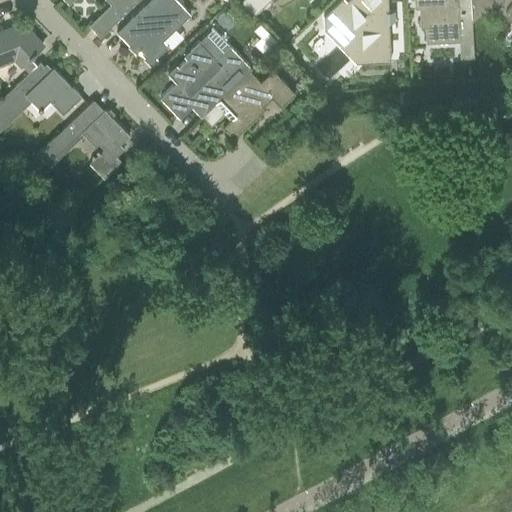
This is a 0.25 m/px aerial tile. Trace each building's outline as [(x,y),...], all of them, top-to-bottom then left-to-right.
[(66,0),(69,3),(70,2),(67,0),(113,0),(115,1),(90,25),(100,35),(136,0),(66,0)] [(148,0),(130,17),(116,31),(131,47),(133,45),(150,63),(168,45),(167,44),(166,45),(161,41),(190,14),(176,0),(148,0)] [(240,0),(239,1),(253,15),(268,0),(240,0)] [(339,0),(323,16),(323,29),(336,29),(367,62),(390,61),(388,23),(395,23),(395,10),(388,10),(387,0),(346,0),(346,1),(344,0),(339,0)] [(413,0),(414,8),(418,7),(420,27),(424,26),(425,42),(459,40),(459,35),(472,34),(471,18),(470,9),(458,9),(457,0),(413,0)] [(511,0),(469,0),(470,9),(471,18),(491,5),(511,20),(511,0)] [(4,30),(0,31),(0,63),(9,54),(20,65),(21,64),(29,71),(36,64),(29,57),(34,53),(33,52),(42,44),(24,26),(21,29),(19,26),(5,32),(4,30)] [(175,82),(160,97),(179,117),(191,106),(189,104),(193,99),(204,111),(200,116),(201,116),(228,90),(248,70),(251,68),(245,62),(229,45),(212,28),(198,41),(197,42),(183,56),(186,58),(177,66),(176,64),(167,73),(175,82)] [(25,75),(0,98),(0,129),(31,100),(38,108),(37,109),(40,112),(42,109),(42,108),(49,100),(62,114),(67,110),(81,96),(52,66),(48,70),(39,62),(36,64),(36,65),(29,71),(25,75)] [(228,90),(201,116),(211,125),(224,113),(230,119),(223,127),(233,138),(262,110),(262,106),(271,97),(280,106),(294,93),(272,70),(260,82),(248,70),(228,90)] [(36,153),(28,161),(40,174),(49,166),(83,134),(96,147),(94,149),(98,153),(100,151),(109,161),(101,169),(106,175),(120,161),(115,155),(123,147),(119,143),(129,134),(104,108),(101,111),(91,100),(77,114),(36,153)]
